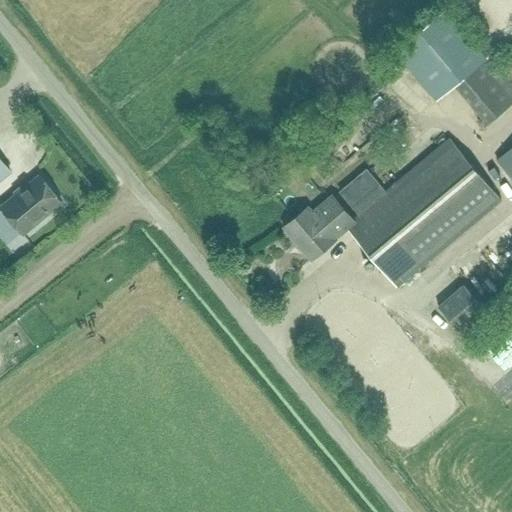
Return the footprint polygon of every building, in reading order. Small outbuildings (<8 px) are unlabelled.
[(511,100),(511,83),(488,54),(485,58),(443,9),(394,50),(436,99),(453,84),(486,122),(511,100)] [(210,126),(205,120),(199,125),(204,131),(210,126)] [(307,205),(283,226),(310,259),(334,238),(347,227),(397,285),(500,198),(448,137),(385,190),(366,169),(339,192),(357,213),(350,220),(341,209),(342,209),(331,196),(312,211),(307,205)] [(511,146),(496,159),(511,178),(511,146)] [(61,201),(38,174),(0,206),(22,233),(61,201)] [(490,315),(462,283),(437,305),(464,337),(490,315)] [(511,327),(486,348),(498,363),(506,357),(511,365),(511,327)]
